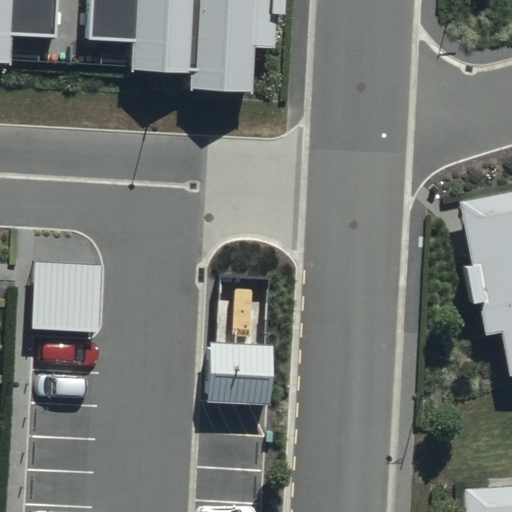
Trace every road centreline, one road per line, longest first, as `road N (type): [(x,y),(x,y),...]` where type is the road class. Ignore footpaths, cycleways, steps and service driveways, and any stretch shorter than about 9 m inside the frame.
road 1 (residential): [(352,200),(0,180)]
road 2 (residential): [(335,511),(352,200)]
road 3 (residential): [(356,117),(476,118),(511,109)]
